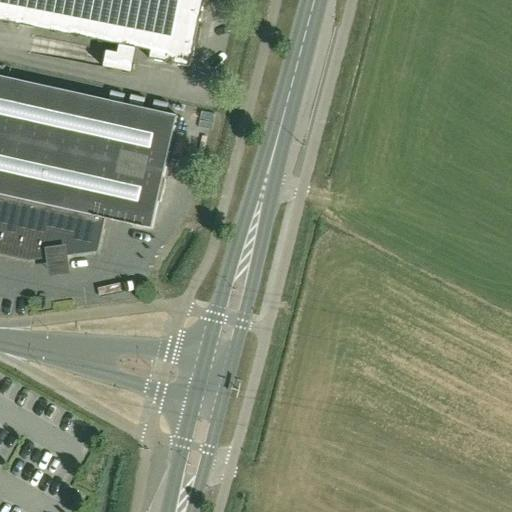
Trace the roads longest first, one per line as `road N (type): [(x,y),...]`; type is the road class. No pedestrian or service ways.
road 1 (secondary): [(314,0),(212,385)]
road 2 (unclassified): [(212,385),(0,342)]
road 3 (secondary): [(180,511),(212,385)]
